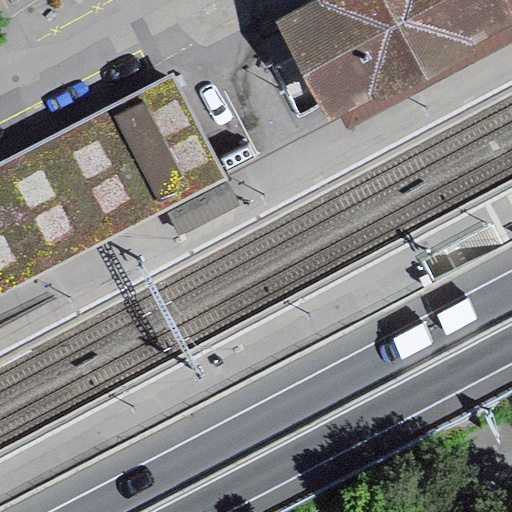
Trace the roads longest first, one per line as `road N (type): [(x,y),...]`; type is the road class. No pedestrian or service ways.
road 1 (motorway): [(511,284),(87,511)]
road 2 (motorway): [(198,511),(511,341)]
road 3 (residential): [(194,0),(26,88)]
